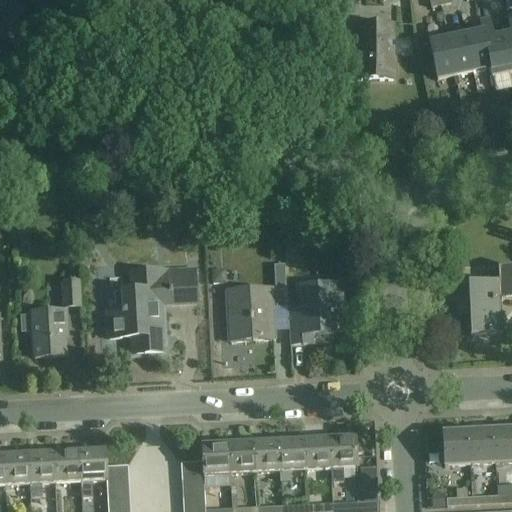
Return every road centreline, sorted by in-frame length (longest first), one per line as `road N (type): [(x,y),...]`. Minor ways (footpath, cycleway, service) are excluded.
road 1 (residential): [(0,412),(398,392)]
road 2 (residential): [(197,154),(324,169),(412,210)]
road 3 (residential): [(0,141),(197,154)]
road 4 (residential): [(398,392),(394,296),(412,210)]
road 5 (residential): [(60,0),(95,45),(200,75)]
road 6 (residential): [(405,511),(398,392)]
